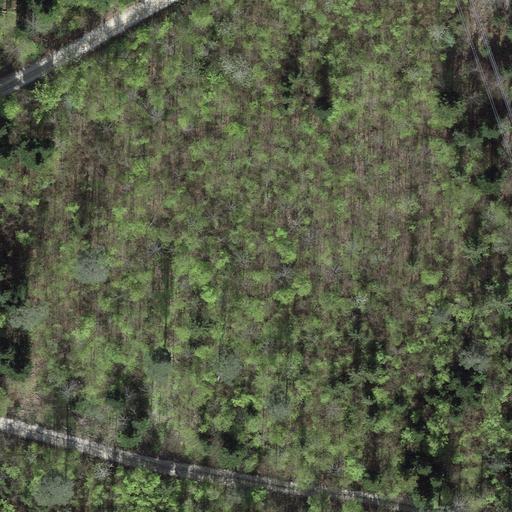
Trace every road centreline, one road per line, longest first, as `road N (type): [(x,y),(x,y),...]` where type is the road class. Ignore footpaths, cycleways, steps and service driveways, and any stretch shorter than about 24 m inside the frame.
road 1 (track): [(0,425),(217,463),(406,511)]
road 2 (track): [(167,0),(0,92)]
